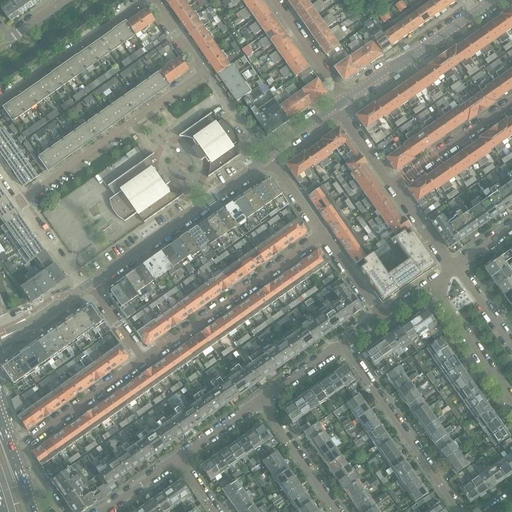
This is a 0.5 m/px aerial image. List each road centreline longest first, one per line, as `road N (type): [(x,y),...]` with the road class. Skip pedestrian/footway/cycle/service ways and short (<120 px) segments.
road 1 (residential): [(21,200),(202,72),(152,0)]
road 2 (residential): [(143,358),(322,233)]
road 3 (residential): [(89,284),(267,158)]
road 4 (residential): [(462,511),(345,345)]
road 5 (residential): [(42,485),(22,444),(143,358)]
road 6 (residential): [(343,100),(497,0)]
road 7 (residential): [(0,101),(37,67),(143,0)]
road 8 (residential): [(390,185),(511,101)]
road 9 (residential): [(435,283),(511,402)]
road 10 (residential): [(337,511),(261,400)]
road 11 (residential): [(343,100),(273,0)]
